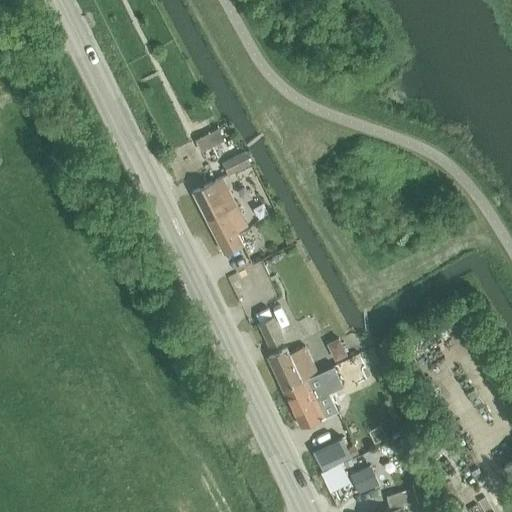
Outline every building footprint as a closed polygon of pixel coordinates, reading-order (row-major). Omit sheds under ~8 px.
[(207,134),(196,140),(202,151),(213,145),(207,134)] [(225,173),(248,163),(242,152),(220,163),(225,173)] [(192,192),(206,220),(223,253),(242,243),(237,232),(247,226),(227,188),(221,177),(192,192)] [(269,345),(283,338),(273,316),(258,323),(269,345)] [(331,342),(329,348),(335,361),(346,355),(338,338),(331,342)] [(287,348),(268,357),(283,389),(317,373),(304,345),(289,353),(287,348)] [(317,373),(283,389),(301,428),(320,419),(337,410),(329,392),(342,385),(334,366),(317,373)] [(341,437),(312,451),(322,470),(350,456),(341,437)] [(402,441),(381,449),(389,471),(411,463),(402,441)] [(368,466),(351,474),(359,492),(376,484),(368,466)] [(412,482),(418,502),(430,498),(423,478),(412,482)] [(404,511),(403,506),(413,503),(408,489),(386,496),(390,509),(379,511),(404,511)]
